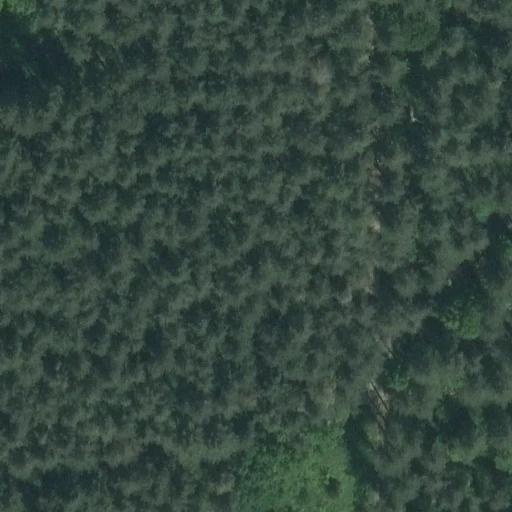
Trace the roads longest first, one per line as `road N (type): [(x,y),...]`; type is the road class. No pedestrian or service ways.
road 1 (tertiary): [(237,511),(511,196)]
road 2 (track): [(372,0),(378,350)]
road 3 (track): [(332,402),(511,371)]
road 4 (track): [(332,402),(364,432),(366,511)]
